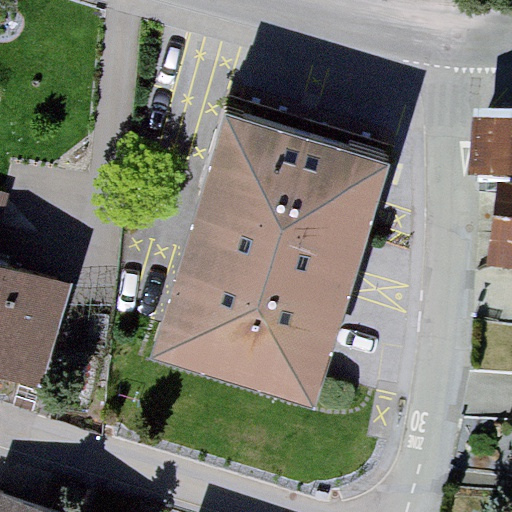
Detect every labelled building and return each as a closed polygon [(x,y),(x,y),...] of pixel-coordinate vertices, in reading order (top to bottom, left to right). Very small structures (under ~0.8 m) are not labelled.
[(367,155),(210,107),(139,338),(296,386),(367,155)] [(511,124),(473,120),(467,187),(494,190),(486,276),(511,278),(511,124)] [(0,215),(4,216),(13,181),(0,178),(0,215)] [(47,280),(0,264),(0,362),(17,368),(47,280)] [(50,511),(0,495),(0,511),(50,511)]
